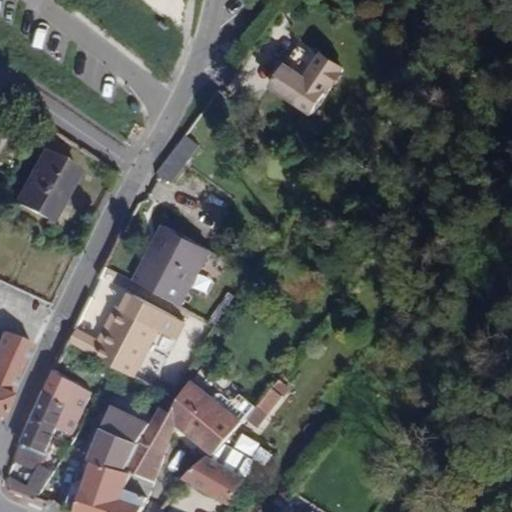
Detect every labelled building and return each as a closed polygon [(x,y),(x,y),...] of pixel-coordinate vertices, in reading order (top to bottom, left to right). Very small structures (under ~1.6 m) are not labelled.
[(297,46),(271,92),(314,116),(341,71),(297,46)] [(160,179),(171,182),(197,146),(183,135),(165,158),(156,173),(158,178),(157,181),(159,182),(160,179)] [(18,200),(55,220),(82,169),(44,151),(18,200)] [(181,306),(212,250),(165,225),(135,282),(181,306)] [(128,311),(123,309),(104,343),(99,340),(84,331),(76,345),(97,356),(103,345),(139,365),(159,328),(178,338),(187,321),(137,295),(128,311)] [(117,306),(99,340),(104,343),(123,309),(117,306)] [(76,345),(84,331),(74,326),(67,341),(76,345)] [(0,386),(14,392),(37,346),(37,345),(19,336),(19,332),(11,330),(9,332),(8,331),(6,336),(2,345),(0,348),(0,386)] [(170,418),(178,425),(214,454),(224,442),(242,422),(213,399),(193,382),(181,397),(172,414),(170,418)] [(14,392),(0,386),(0,414),(5,416),(14,392)] [(255,426),(282,396),(272,388),(254,408),(245,417),(255,426)] [(68,406),(43,389),(20,444),(15,455),(32,463),(41,461),(63,416),(77,424),(81,414),(68,406)] [(213,399),(242,422),(245,417),(254,408),(240,395),(233,403),(222,395),(217,395),(213,399)] [(73,398),(68,406),(81,414),(85,406),(73,398)] [(151,422),(149,425),(163,430),(155,450),(167,455),(178,425),(170,418),(172,414),(162,407),(161,406),(151,422)] [(141,511),(147,497),(128,489),(133,472),(126,470),(141,442),(139,442),(149,425),(151,422),(112,408),(96,458),(93,460),(96,464),(92,475),(88,474),(83,489),(80,487),(71,511),(141,511)] [(128,489),(147,497),(167,455),(155,450),(163,430),(149,425),(139,442),(141,442),(126,470),(133,472),(128,489)] [(211,457),(246,477),(253,465),(252,458),(224,442),(214,454),(211,457)] [(207,455),(183,478),(230,506),(247,477),(246,477),(211,457),(207,455)] [(55,469),(53,473),(40,464),(29,481),(44,486),(35,500),(50,505),(65,475),(55,469)] [(44,486),(29,481),(9,474),(5,483),(9,490),(35,500),(44,486)]
